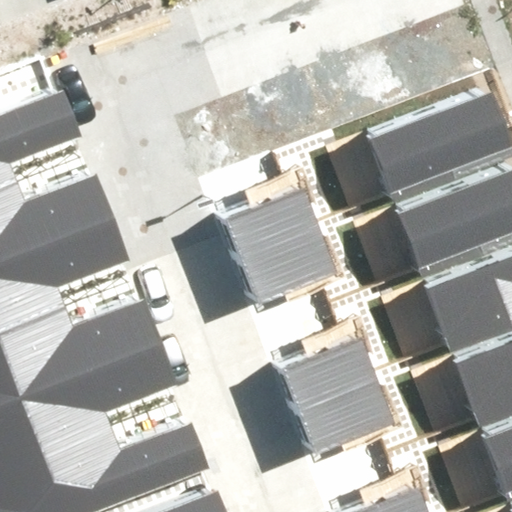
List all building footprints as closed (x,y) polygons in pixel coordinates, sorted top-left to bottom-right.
[(78,134),(62,91),(0,115),(0,187),(19,180),(11,159),(78,134)] [(368,136),(389,192),(507,150),(486,93),(368,136)] [(511,166),(397,209),(418,265),(511,231),(511,166)] [(0,258),(110,217),(94,175),(27,200),(19,180),(0,187),(0,258)] [(226,218),(241,259),(322,229),(307,188),(226,218)] [(127,262),(110,217),(0,258),(0,332),(68,307),(60,288),(127,262)] [(241,259),(257,301),(337,270),(322,229),(241,259)] [(511,250),(424,282),(445,339),(511,314),(511,250)] [(0,405),(159,345),(142,302),(75,328),(68,307),(0,332),(0,405)] [(281,370),(296,410),(377,380),(362,340),(281,370)] [(511,343),(459,363),(480,419),(511,407),(511,343)] [(176,390),(159,345),(0,405),(0,479),(116,435),(109,416),(176,390)] [(296,410),(312,452),(392,422),(377,380),(296,410)] [(511,421),(480,433),(500,490),(511,485),(511,421)] [(0,511),(110,511),(209,475),(191,429),(124,455),(116,435),(0,479),(0,511)] [(350,511),(430,511),(421,486),(350,511)] [(220,511),(215,497),(176,511),(220,511)]
